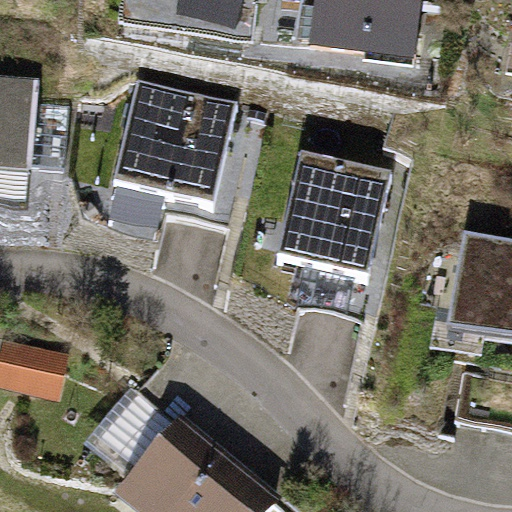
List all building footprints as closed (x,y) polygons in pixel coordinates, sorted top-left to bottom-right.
[(418,55),(425,0),(320,0),(318,18),(308,16),(304,49),(368,57),(369,49),(418,55)] [(240,108),(141,87),(118,191),(217,213),(240,108)] [(39,92),(0,88),(0,169),(69,174),(74,109),(38,107),(39,92)] [(396,181),(306,160),(281,266),(371,287),(396,181)] [(511,247),(469,240),(454,326),(511,335),(511,247)] [(58,360),(10,349),(2,388),(49,399),(58,360)] [(274,511),(279,507),(182,429),(125,499),(141,511),(274,511)]
